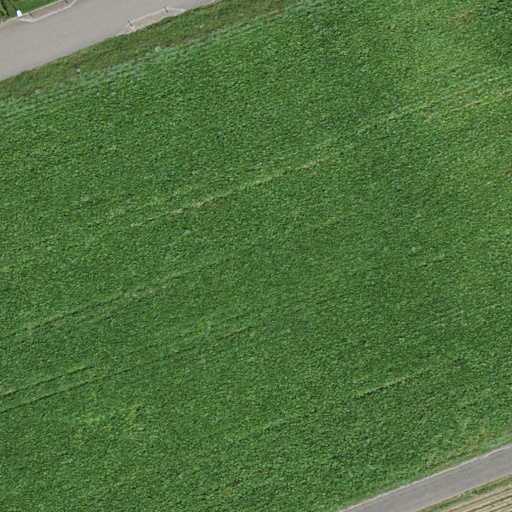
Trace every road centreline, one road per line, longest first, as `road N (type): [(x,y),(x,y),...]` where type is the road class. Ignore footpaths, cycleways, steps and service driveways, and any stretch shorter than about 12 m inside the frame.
road 1 (residential): [(0,56),(151,0)]
road 2 (track): [(511,463),(379,511)]
